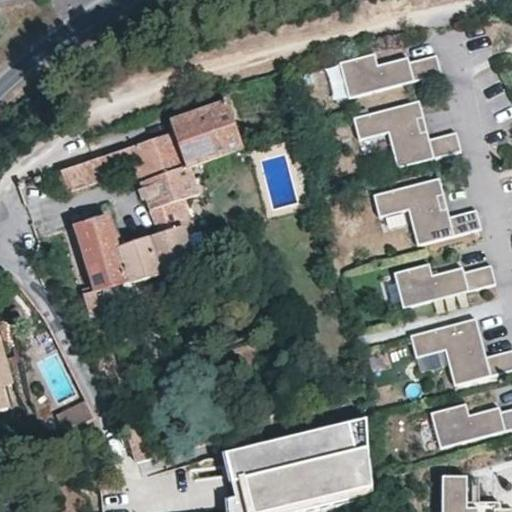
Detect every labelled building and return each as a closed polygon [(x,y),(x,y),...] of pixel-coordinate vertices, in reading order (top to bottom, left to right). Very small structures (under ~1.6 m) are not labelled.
[(437,76),(432,57),(405,64),(403,59),(373,67),(370,56),(335,65),(344,100),(437,76)] [(82,294),(89,313),(138,300),(132,281),(189,265),(186,253),(179,232),(185,230),(184,223),(186,222),(179,198),(193,193),(185,167),(240,148),(224,102),(168,123),(171,132),(57,171),(64,192),(102,179),(100,174),(134,162),(158,235),(116,248),(105,215),(72,225),(91,291),(82,294)] [(415,102),(349,120),(355,142),(383,135),(393,171),(458,153),(452,134),(425,141),(423,133),(417,135),(413,121),(420,119),(415,102)] [(423,133),(420,119),(413,121),(417,135),(423,133)] [(299,142),(296,132),(288,134),(290,144),(299,142)] [(299,142),(290,144),(296,169),(305,166),(299,142)] [(433,200),(439,198),(435,181),(369,198),(375,220),(403,213),(412,249),(477,232),(472,213),(445,220),(443,212),(437,213),(433,200)] [(443,212),(439,198),(433,200),(437,213),(443,212)] [(193,227),(185,230),(179,232),(186,253),(200,248),(193,227)] [(491,287),(486,268),(459,275),(458,270),(427,278),(424,266),(389,275),(398,310),(491,287)] [(478,337),(474,319),(407,336),(413,360),(442,352),(451,387),(511,371),(511,355),(511,352),(484,359),(482,350),(475,352),(472,338),(478,337)] [(482,350),(478,337),(472,338),(475,352),(482,350)] [(79,402),(50,416),(59,433),(88,418),(79,402)] [(511,430),(511,410),(498,414),(497,409),(466,417),(464,406),(428,415),(437,449),(511,430)] [(221,498),(222,511),(286,511),(366,492),(365,452),(363,415),(217,452),(228,496),(221,498)] [(144,417),(125,422),(135,459),(155,452),(144,417)] [(507,511),(494,511),(460,511),(460,504),(461,480),(436,480),(435,511),(507,511)]
